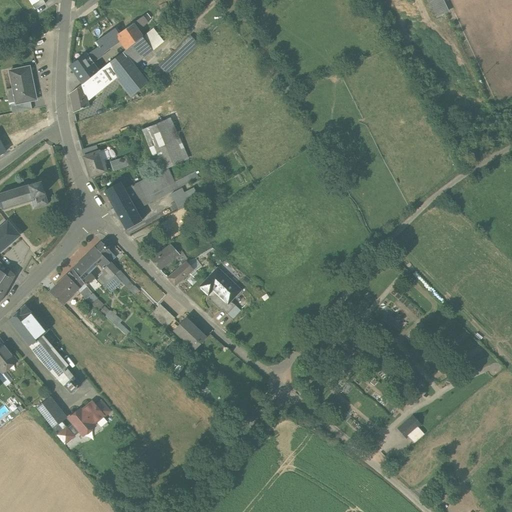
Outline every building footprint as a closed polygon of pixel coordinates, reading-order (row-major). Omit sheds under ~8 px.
[(443,0),(427,0),(436,18),(449,12),(443,0)] [(143,16),(118,34),(120,38),(128,49),(142,37),(137,31),(151,18),(148,13),(143,16)] [(128,49),(123,53),(134,68),(143,59),(152,51),(149,47),(169,31),(166,26),(168,25),(164,20),(142,37),(128,49)] [(96,42),(100,47),(103,50),(120,38),(118,34),(115,29),(96,42)] [(159,65),(167,74),(198,45),(190,37),(159,65)] [(100,47),(71,67),(83,84),(98,72),(90,62),(104,53),(103,50),(100,47)] [(134,68),(123,53),(108,65),(114,74),(132,96),(147,83),(134,68)] [(83,84),(81,86),(83,96),(86,97),(114,74),(108,65),(101,70),(98,72),(83,84)] [(29,68),(9,72),(16,105),(31,101),(36,101),(29,68)] [(81,86),(68,95),(72,110),(86,107),(83,96),(81,86)] [(31,101),(16,105),(11,106),(12,114),(33,110),(31,101)] [(189,159),(171,117),(170,117),(144,129),(159,172),(168,168),(189,159)] [(99,152),(83,158),(90,177),(106,172),(103,165),(106,165),(104,161),(109,159),(110,157),(107,151),(105,150),(99,152)] [(127,158),(110,163),(113,171),(129,166),(127,158)] [(147,178),(124,190),(130,200),(134,198),(139,207),(170,192),(179,188),(199,178),(195,171),(176,182),(168,168),(163,171),(167,181),(161,184),(159,180),(157,181),(158,183),(151,186),(147,178)] [(28,186),(0,194),(0,209),(1,209),(2,211),(31,202),(33,210),(48,205),(45,197),(38,199),(37,197),(44,195),(41,183),(29,187),(28,186)] [(124,190),(120,183),(105,191),(115,209),(130,200),(124,190)] [(179,188),(170,192),(179,211),(187,206),(183,197),(184,196),(180,188),(179,188)] [(130,200),(115,209),(126,230),(142,221),(135,209),(139,207),(134,198),(130,200)] [(0,252),(19,236),(8,223),(0,229),(0,228),(0,252)] [(105,239),(101,243),(95,248),(104,258),(105,258),(110,263),(116,257),(112,252),(116,248),(105,239)] [(171,245),(151,260),(159,270),(172,260),(179,255),(171,245)] [(104,258),(95,248),(88,255),(97,265),(111,278),(118,272),(110,263),(105,258),(104,258)] [(172,260),(179,268),(186,262),(188,261),(182,253),(179,255),(172,260)] [(88,255),(73,269),(85,285),(86,286),(94,278),(89,273),(97,265),(88,255)] [(16,269),(8,261),(3,266),(8,271),(12,274),(16,269)] [(179,268),(167,278),(175,286),(193,270),(186,262),(179,268)] [(85,285),(73,269),(48,291),(63,306),(79,290),(85,285)] [(241,291),(217,269),(200,288),(208,295),(210,298),(208,300),(221,312),(227,304),(230,301),(241,291)] [(5,277),(0,272),(0,302),(14,277),(12,274),(8,271),(5,277)] [(118,272),(115,275),(122,283),(125,286),(135,295),(140,290),(130,281),(120,271),(118,272)] [(111,278),(108,280),(104,284),(110,291),(111,293),(116,289),(116,288),(122,283),(115,275),(111,278)] [(94,278),(86,286),(92,294),(101,286),(94,278)] [(92,294),(86,286),(85,285),(79,290),(86,300),(92,294)] [(230,301),(221,312),(231,321),(241,311),(230,301)] [(101,302),(96,307),(99,310),(117,326),(122,320),(111,310),(109,311),(101,302)] [(165,310),(160,305),(150,316),(155,321),(165,310)] [(25,306),(9,320),(22,338),(35,325),(26,316),(31,312),(25,306)] [(165,310),(155,321),(165,330),(175,319),(165,310)] [(47,331),(31,312),(26,316),(35,325),(22,338),(39,361),(71,394),(77,389),(78,388),(77,388),(78,387),(71,380),(74,377),(51,349),(53,347),(43,335),(47,331)] [(205,338),(186,320),(175,331),(194,350),(195,349),(193,347),(197,343),(198,344),(200,342),(199,341),(203,337),(205,339),(205,338)] [(2,343),(0,341),(0,370),(2,373),(8,368),(6,366),(14,359),(16,362),(16,361),(7,350),(5,350),(2,346),(2,343)] [(0,370),(0,379),(6,387),(11,384),(2,373),(0,370)] [(47,400),(37,409),(53,429),(54,428),(58,425),(63,420),(47,400)] [(101,401),(95,406),(103,416),(102,416),(104,418),(110,412),(101,401)] [(58,425),(54,428),(59,434),(57,435),(65,445),(74,437),(73,435),(78,430),(83,435),(94,426),(92,425),(102,416),(103,416),(95,406),(92,403),(81,412),(80,410),(69,419),(73,424),(67,429),(66,428),(63,430),(58,425)] [(412,415),(399,427),(414,444),(424,435),(419,429),(421,426),(412,415)]
